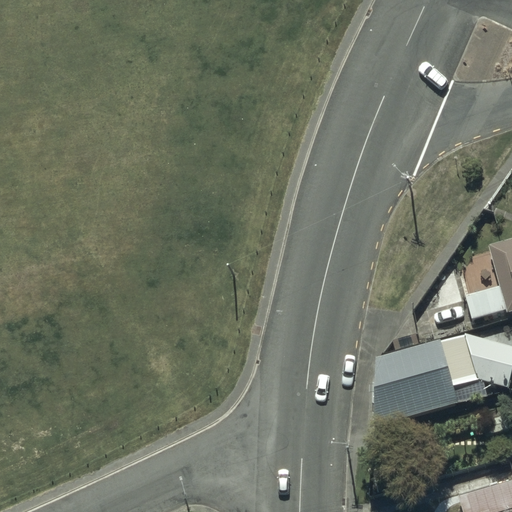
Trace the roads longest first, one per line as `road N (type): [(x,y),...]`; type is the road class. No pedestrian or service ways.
road 1 (tertiary): [(404,51),(337,221),(312,351),(306,437)]
road 2 (residential): [(306,437),(183,469),(93,511)]
